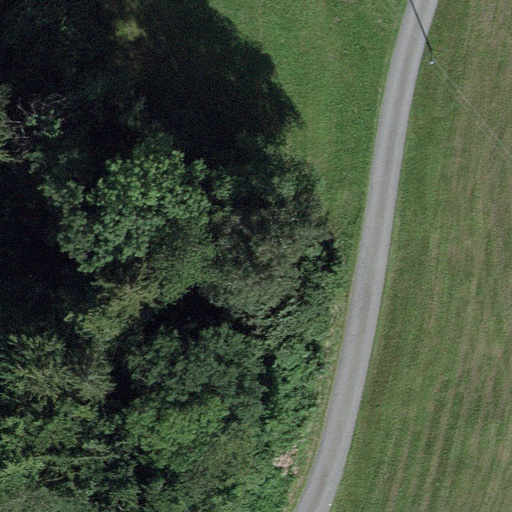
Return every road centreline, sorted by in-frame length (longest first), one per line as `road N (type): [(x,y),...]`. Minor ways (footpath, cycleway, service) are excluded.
road 1 (trunk): [(511,142),(55,511)]
road 2 (unclassified): [(416,0),(350,397),(306,511)]
